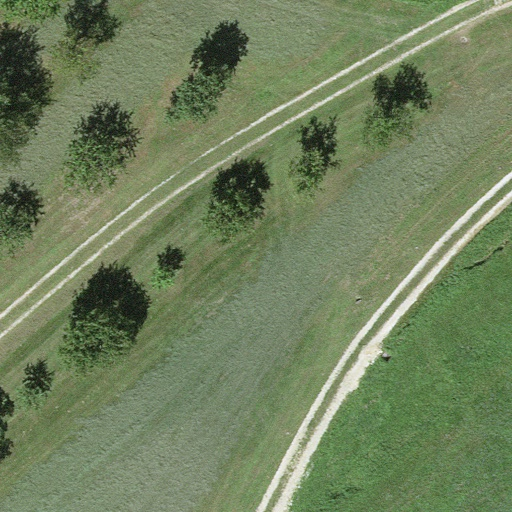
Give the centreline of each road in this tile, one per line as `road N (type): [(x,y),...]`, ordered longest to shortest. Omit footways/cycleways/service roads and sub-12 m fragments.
road 1 (track): [(511,3),(343,77),(169,181),(0,319)]
road 2 (track): [(268,511),(377,311),(511,175)]
